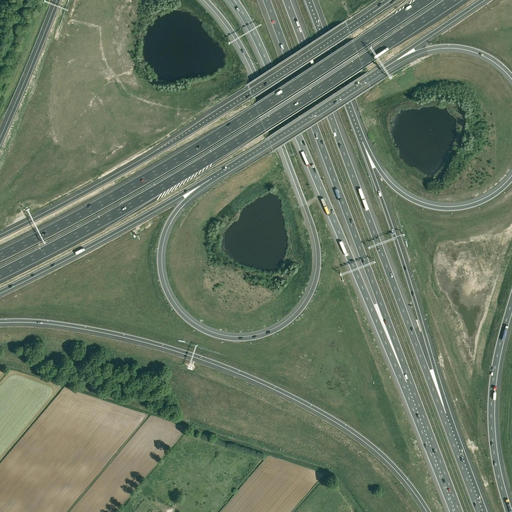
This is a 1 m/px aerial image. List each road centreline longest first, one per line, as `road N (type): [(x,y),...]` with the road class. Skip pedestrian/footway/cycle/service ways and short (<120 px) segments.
road 1 (motorway): [(205,0),(249,61),(318,256),(308,297),(272,332),(237,339),(193,324),(168,296),(159,257),(167,224),(208,178)]
road 2 (motorway): [(0,274),(160,188),(453,0)]
road 3 (motorway): [(424,0),(204,144),(0,256)]
road 4 (motorway): [(0,321),(102,331),(255,378),(353,431),(400,472),(428,511)]
road 5 (motorway): [(443,417),(286,0)]
road 6 (motorway): [(373,14),(159,151),(0,236)]
road 7 (motorway): [(234,0),(408,378)]
road 8 (motorway): [(266,0),(408,378)]
road 9 (motorway): [(443,417),(419,315),(360,142)]
road 10 (motorway): [(0,291),(208,178)]
road 11 (motorway): [(508,511),(491,391),(511,300)]
road 12 (motorway): [(208,178),(382,67)]
road 13 (motorway): [(511,177),(470,205),(426,205),(389,182),(360,142)]
road 14 (motorway): [(57,0),(0,142)]
road 15 (motorway): [(360,142),(306,0)]
road 16 (motorway): [(408,378),(457,511)]
road 17 (motorway): [(382,67),(447,46),(480,52),(511,76)]
